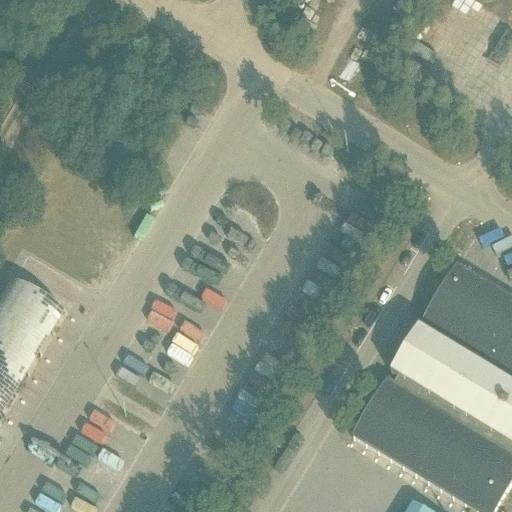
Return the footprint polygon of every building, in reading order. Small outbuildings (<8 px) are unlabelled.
[(339,291),(385,203),(361,191),(315,279),(339,291)] [(399,383),(395,389),(388,385),(353,442),(468,511),(498,511),(511,489),(511,303),(457,271),(422,328),(429,331),(426,338),(419,334),(392,379),(399,383)] [(311,282),(304,292),(326,307),(333,296),(311,282)] [(9,283),(0,298),(0,427),(67,318),(9,283)] [(281,335),(268,358),(289,370),(302,348),(281,335)] [(225,432),(220,442),(244,454),(249,444),(225,432)]
